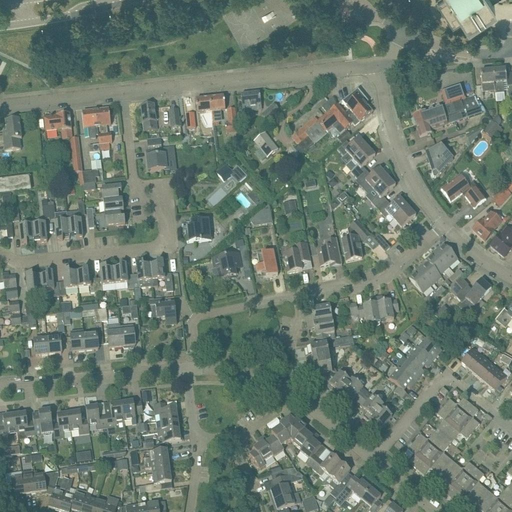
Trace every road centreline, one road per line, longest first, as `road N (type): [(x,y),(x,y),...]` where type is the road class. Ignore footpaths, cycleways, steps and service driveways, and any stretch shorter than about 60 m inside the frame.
road 1 (residential): [(0,255),(18,263),(166,239),(163,195),(135,188),(121,93)]
road 2 (residential): [(195,368),(195,319),(254,300),(372,283),(443,224)]
road 3 (residential): [(121,93),(377,64)]
road 4 (unclassified): [(375,459),(282,386),(195,368)]
road 5 (residential): [(511,429),(447,377),(375,459)]
road 6 (unclassified): [(185,369),(0,387)]
road 7 (residential): [(443,224),(403,166),(377,64)]
road 8 (tertiary): [(0,27),(128,0)]
road 9 (residential): [(0,108),(121,93)]
